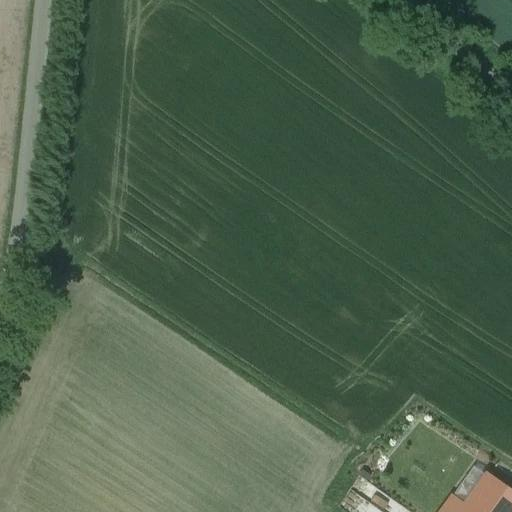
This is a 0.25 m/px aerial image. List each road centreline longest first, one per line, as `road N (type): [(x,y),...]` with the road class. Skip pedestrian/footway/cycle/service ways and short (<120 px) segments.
road 1 (unclassified): [(0,311),(20,230),(46,0)]
road 2 (unclassified): [(404,0),(511,94)]
